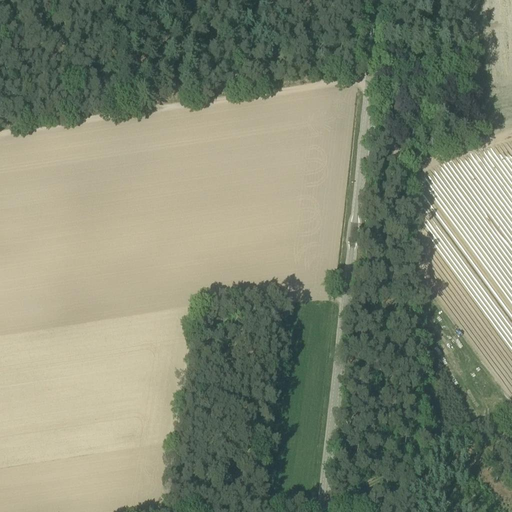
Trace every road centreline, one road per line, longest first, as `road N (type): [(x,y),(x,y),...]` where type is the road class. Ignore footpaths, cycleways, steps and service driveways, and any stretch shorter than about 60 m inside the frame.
road 1 (tertiary): [(321,511),(379,0)]
road 2 (track): [(0,132),(369,82)]
road 3 (track): [(363,129),(405,160),(426,164),(511,139)]
road 4 (track): [(53,0),(73,122)]
